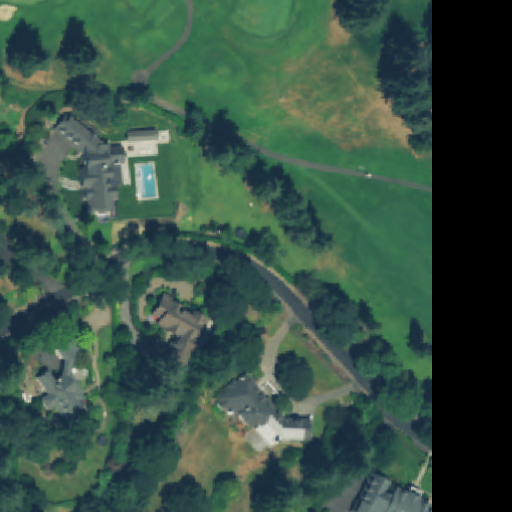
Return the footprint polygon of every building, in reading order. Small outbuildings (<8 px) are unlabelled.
[(56,132),(70,116),(104,146),(114,146),(114,150),(126,149),(128,167),(125,167),(126,191),(120,191),(120,203),(115,203),(117,217),(109,219),(91,214),(90,204),(88,205),(87,193),(84,193),(83,171),(88,171),(87,159),(56,132)] [(164,296),(209,319),(181,374),(163,365),(177,338),(155,327),(160,318),(154,315),(164,296)] [(52,343),(67,332),(82,354),(76,358),(80,363),(71,369),(70,375),(85,395),(83,397),(85,400),(82,403),(89,413),(64,430),(56,419),(61,416),(55,408),(49,412),(41,401),(48,396),(37,381),(49,373),(56,383),(63,377),(65,361),(52,343)] [(290,420),(314,423),(312,444),(283,443),(277,437),(271,443),(256,427),(251,432),(242,422),(239,424),(220,403),(249,377),(290,420)] [(233,470),(248,456),(262,472),(247,486),(233,470)] [(353,511),(360,500),(361,501),(374,474),(394,484),(389,493),(393,495),(397,487),(409,493),(409,492),(423,498),(422,500),(434,506),(432,509),(438,511),(353,511)]
